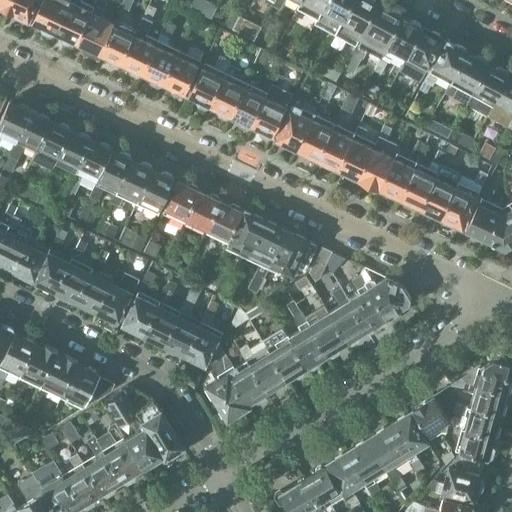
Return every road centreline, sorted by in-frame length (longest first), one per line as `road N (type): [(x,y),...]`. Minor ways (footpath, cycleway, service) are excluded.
road 1 (residential): [(500,294),(0,61)]
road 2 (residential): [(221,479),(500,294)]
road 3 (residential): [(221,479),(168,382),(0,306)]
